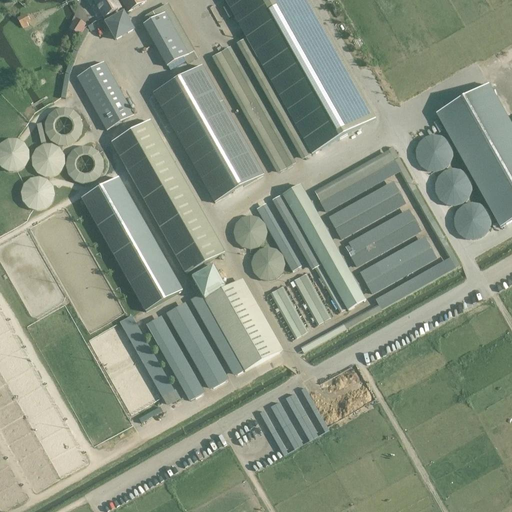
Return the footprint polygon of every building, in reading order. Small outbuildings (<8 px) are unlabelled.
[(116,0),(93,0),(104,19),(121,9),(116,0)] [(146,3),(144,0),(120,0),(128,13),(146,3)] [(308,0),(224,0),(312,156),(376,120),(308,0)] [(167,67),(195,52),(171,10),(144,26),(167,67)] [(126,12),(106,22),(116,40),(135,30),(126,12)] [(23,16),(17,19),(23,30),(29,26),(27,23),(23,16)] [(72,26),(70,30),(72,31),(80,35),(86,25),(77,20),(76,19),(72,26)] [(258,104),(228,50),(215,57),(246,111),(258,104)] [(107,132),(134,117),(105,63),(77,79),(107,132)] [(215,204),(264,176),(203,67),(153,95),(215,204)] [(499,229),(511,221),(511,126),(489,86),(435,117),(499,229)] [(77,105),(43,115),(45,123),(38,125),(40,134),(46,132),(51,148),(86,137),(77,105)] [(150,122),(112,144),(187,276),(225,254),(150,122)] [(0,169),(29,170),(29,140),(0,140),(0,169)] [(94,142),(64,157),(78,187),(109,172),(94,142)] [(67,173),(62,143),(32,148),(38,178),(67,173)] [(315,192),(324,207),(397,167),(392,148),(315,192)] [(57,205),(51,176),(22,182),(28,212),(57,205)] [(183,292),(119,179),(82,200),(146,313),(183,292)] [(301,187),(298,189),(283,198),(348,313),(366,302),(301,187)] [(332,223),(338,234),(402,200),(396,189),(332,223)] [(347,250),(353,261),(417,227),(411,215),(347,250)] [(451,259),(376,298),(382,309),(462,268),(443,232),(439,234),(451,259)] [(363,278),(369,289),(433,255),(427,244),(363,278)] [(291,282),(316,327),(330,320),(305,275),(291,282)] [(280,353),(240,282),(205,302),(245,373),(280,353)] [(270,295),(295,340),(308,332),(283,287),(270,295)] [(189,401),(229,381),(188,302),(148,323),(189,401)] [(48,410),(25,410),(25,393),(20,392),(19,433),(18,433),(18,441),(12,441),(12,444),(25,444),(25,452),(30,452),(31,440),(41,440),(41,437),(52,437),(52,422),(52,416),(53,416),(54,406),(48,406),(48,410)]
